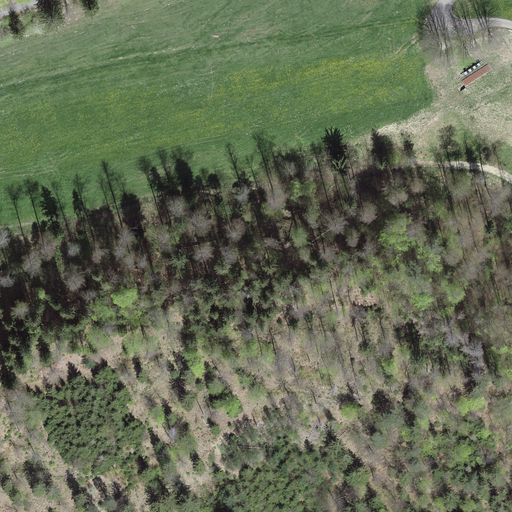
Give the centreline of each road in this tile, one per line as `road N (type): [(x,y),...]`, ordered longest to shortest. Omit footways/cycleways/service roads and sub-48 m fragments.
road 1 (track): [(511,180),(481,165),(431,159),(0,223)]
road 2 (track): [(0,92),(76,72),(442,15)]
road 3 (track): [(0,390),(243,330)]
